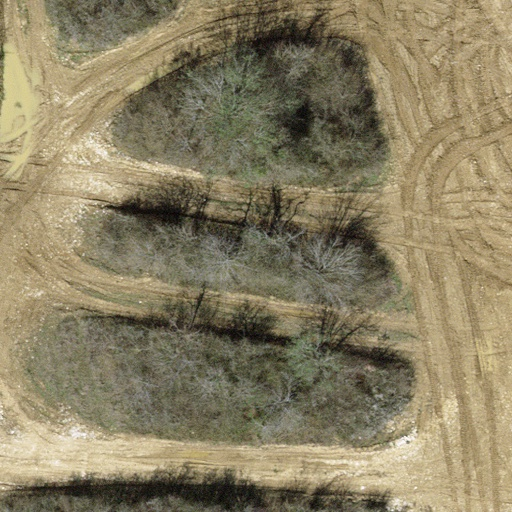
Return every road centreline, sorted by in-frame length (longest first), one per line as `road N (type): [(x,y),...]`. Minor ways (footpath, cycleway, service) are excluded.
road 1 (track): [(458,0),(498,339),(507,472),(500,511)]
road 2 (track): [(0,460),(511,473)]
road 3 (track): [(498,339),(368,330),(0,280)]
road 4 (track): [(485,237),(161,193),(22,152)]
road 5 (track): [(0,161),(108,83),(196,34),(321,0)]
road 6 (track): [(0,230),(22,152),(14,58),(19,0)]
